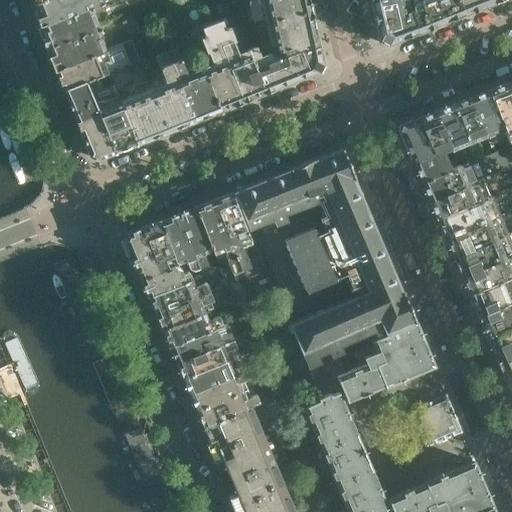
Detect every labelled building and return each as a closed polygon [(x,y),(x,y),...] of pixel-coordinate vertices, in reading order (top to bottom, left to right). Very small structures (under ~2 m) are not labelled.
[(90,6),(104,0),(42,0),(34,3),(39,16),(36,17),(39,26),(90,6)] [(311,11),(308,0),(265,0),(270,20),(311,11)] [(418,32),(409,10),(406,11),(401,0),(377,0),(370,2),(379,40),(378,41),(387,45),(387,44),(418,32)] [(463,14),(457,0),(410,0),(414,8),(409,10),(418,32),(447,20),(447,21),(463,14)] [(487,5),(485,0),(457,0),(463,14),(487,5)] [(98,28),(90,6),(39,26),(37,27),(46,49),(98,28)] [(322,63),(311,11),(270,20),(278,55),(285,53),(287,58),(277,62),(275,56),(264,61),(260,51),(249,55),(264,93),(318,71),(319,72),(323,64),(322,63)] [(240,59),(233,42),(237,41),(230,24),(226,25),(223,16),(210,21),(242,101),(264,93),(249,55),(240,59)] [(242,101),(210,21),(204,23),(208,33),(202,35),(215,68),(205,72),(220,110),(242,101)] [(107,49),(98,28),(46,49),(54,70),(107,49)] [(63,91),(64,91),(86,82),(109,73),(131,64),(123,43),(107,49),(54,70),(55,72),(63,91)] [(220,110),(205,72),(185,80),(184,77),(186,72),(177,50),(166,54),(193,121),(221,110),(220,110)] [(193,121),(166,54),(155,58),(163,80),(169,83),(170,86),(150,95),(165,132),(193,121)] [(137,144),(122,106),(109,73),(86,82),(114,153),(137,144)] [(114,153),(86,82),(64,91),(90,156),(97,159),(98,159),(114,153)] [(511,143),(511,94),(507,83),(487,90),(505,132),(510,145),(511,143)] [(505,132),(487,90),(469,97),(488,139),(505,132)] [(165,132),(150,95),(122,106),(137,144),(165,132)] [(488,139),(469,97),(452,104),(470,146),(488,139)] [(470,146),(452,104),(434,111),(451,149),(453,153),(470,146)] [(451,149),(434,111),(417,118),(433,157),(443,153),(451,149)] [(433,157),(417,118),(402,125),(401,124),(399,130),(414,165),(433,157)] [(415,321),(375,231),(366,208),(365,206),(354,180),(353,178),(354,178),(342,148),(313,160),(313,159),(290,168),(290,169),(233,192),(248,230),(272,220),(274,226),(287,221),(284,215),(319,201),(325,216),(321,218),(326,231),(316,234),(315,229),(284,242),(306,294),(312,309),(356,291),(359,298),(289,327),(306,366),(321,360),(318,354),(328,350),(330,355),(341,350),(338,344),(376,329),(378,335),(415,321)] [(451,172),(447,163),(443,153),(433,157),(414,165),(422,184),(451,172)] [(460,168),(451,172),(422,184),(429,202),(467,187),(460,168)] [(475,206),(467,187),(429,202),(437,221),(475,206)] [(248,230),(233,192),(232,192),(215,199),(242,268),(251,264),(242,243),(252,239),(248,230)] [(242,268),(215,199),(195,207),(196,207),(213,250),(215,254),(225,250),(234,271),(242,268)] [(489,221),(493,219),(489,210),(485,211),(481,203),(475,206),(437,221),(444,237),(445,237),(445,238),(489,221)] [(213,250),(196,207),(178,214),(199,267),(208,263),(204,254),(213,250)] [(199,267),(178,214),(160,221),(175,256),(177,260),(181,263),(184,262),(186,267),(192,270),(199,267)] [(175,256),(160,221),(160,220),(142,228),(160,274),(167,271),(163,260),(175,256)] [(452,256),(497,238),(489,221),(445,238),(452,256)] [(160,274),(142,228),(128,233),(127,233),(124,239),(125,240),(142,281),(160,274)] [(497,238),(452,256),(460,275),(505,257),(497,238)] [(72,255),(54,262),(85,342),(103,335),(72,255)] [(511,275),(511,274),(505,257),(460,275),(468,293),(511,275)] [(148,295),(192,277),(190,274),(183,272),(181,273),(178,266),(167,271),(160,274),(142,281),(148,295)] [(477,315),(511,301),(511,275),(468,293),(468,294),(477,315)] [(290,298),(281,276),(269,281),(279,303),(290,298)] [(155,312),(209,290),(205,281),(195,286),(192,277),(148,295),(155,312)] [(206,312),(202,304),(213,300),(209,290),(155,312),(162,329),(206,312)] [(511,326),(511,301),(477,315),(486,337),(511,326)] [(0,367),(8,386),(30,377),(0,306),(0,367)] [(170,347),(216,329),(223,326),(219,316),(209,319),(206,312),(162,329),(170,347)] [(247,333),(241,318),(236,320),(242,336),(247,333)] [(433,365),(424,343),(415,321),(378,335),(370,339),(379,362),(374,364),(373,361),(346,373),(337,376),(346,396),(347,399),(383,385),(383,386),(433,365)] [(494,356),(511,348),(511,326),(486,337),(494,356)] [(176,361),(230,340),(228,334),(219,337),(216,329),(170,347),(176,361)] [(227,359),(224,353),(234,349),(230,340),(176,361),(182,377),(227,359)] [(511,370),(511,348),(494,356),(501,374),(502,374),(511,370)] [(337,376),(346,373),(338,353),(321,360),(306,366),(319,397),(330,392),(331,395),(339,392),(341,398),(346,396),(337,376)] [(111,355),(92,362),(115,422),(134,415),(111,355)] [(189,394),(244,372),(241,365),(231,369),(227,359),(182,377),(189,394)] [(511,392),(511,370),(502,374),(510,393),(511,392)] [(241,391),(237,382),(247,379),(244,372),(189,394),(195,409),(241,391)] [(39,391),(17,399),(35,449),(57,441),(39,391)] [(202,426),(257,403),(255,396),(245,401),(241,391),(195,409),(202,426)] [(355,432),(341,398),(339,392),(331,395),(330,392),(319,397),(320,400),(303,407),(319,447),(355,432)] [(461,432),(445,395),(410,409),(425,447),(461,432)] [(274,463),(261,433),(281,425),(269,398),(257,403),(202,426),(209,442),(214,440),(231,481),(274,463)] [(139,426),(123,432),(143,480),(158,474),(139,426)] [(370,468),(355,432),(319,447),(334,483),(370,468)] [(64,451),(42,458),(60,506),(81,498),(64,451)] [(476,511),(491,506),(482,483),(473,461),(423,482),(424,484),(389,498),(394,511),(424,511),(426,511),(476,511)] [(286,511),(293,509),(274,463),(231,481),(244,511),(286,511)] [(381,511),(388,510),(370,468),(334,483),(345,511),(381,511)] [(154,511),(176,511),(164,481),(145,489),(154,511)]
